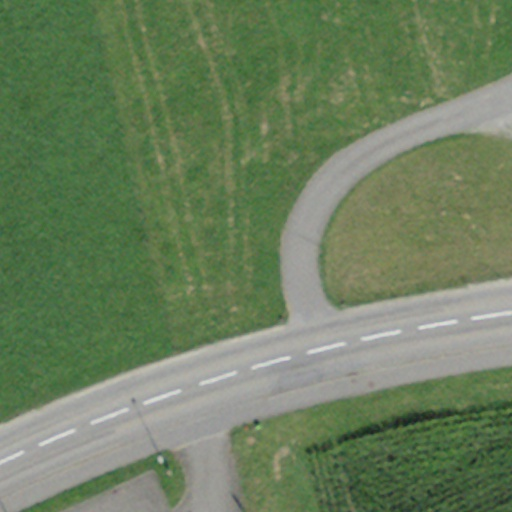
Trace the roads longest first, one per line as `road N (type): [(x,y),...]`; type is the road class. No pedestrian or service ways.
road 1 (primary): [(511,312),(323,348),(218,378),(0,462)]
road 2 (track): [(323,348),(306,301),(302,236),(333,180),(390,140),(511,93)]
